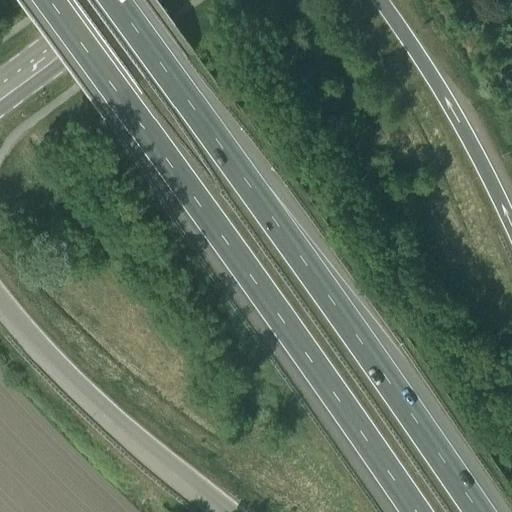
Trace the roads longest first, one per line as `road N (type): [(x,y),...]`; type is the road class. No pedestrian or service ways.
road 1 (motorway): [(49,0),(414,511)]
road 2 (motorway): [(474,511),(114,0)]
road 3 (motorway): [(0,295),(68,375),(226,511)]
road 4 (motorway): [(511,227),(470,141),(378,0)]
road 5 (tertiary): [(101,21),(0,94)]
